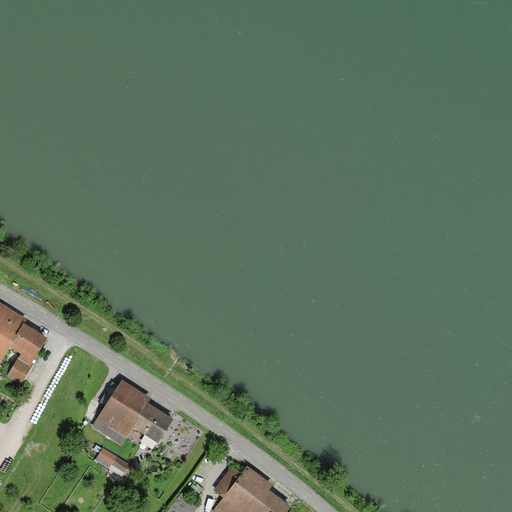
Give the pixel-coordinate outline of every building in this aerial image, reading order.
[(0,304),(0,357),(8,345),(21,323),(24,319),(0,304)] [(21,323),(8,345),(20,352),(6,375),(16,381),(43,336),(21,323)] [(148,404),(151,398),(123,380),(93,427),(122,445),(133,428),(148,404)] [(148,404),(133,428),(157,444),(173,420),(148,404)] [(115,458),(111,465),(126,473),(129,467),(115,458)] [(289,511),(292,508),(270,491),(273,487),(248,467),(243,474),(233,466),(214,491),(225,499),(213,511),(289,511)] [(194,511),(198,507),(181,495),(167,511),(194,511)]
